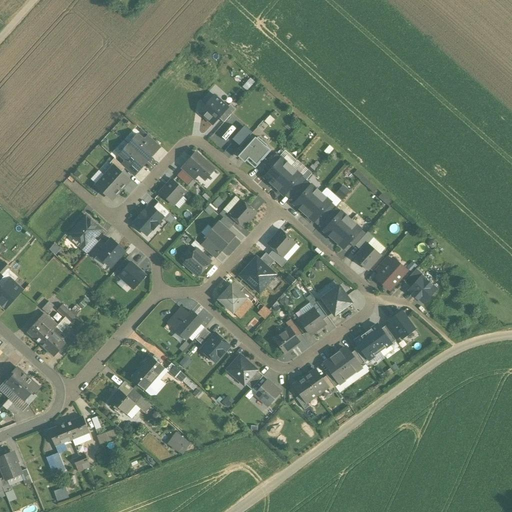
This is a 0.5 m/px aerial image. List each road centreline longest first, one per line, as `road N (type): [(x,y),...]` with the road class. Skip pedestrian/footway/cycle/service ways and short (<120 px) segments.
road 1 (unclassified): [(235,511),(456,349),(511,336)]
road 2 (residential): [(160,292),(151,253),(115,222),(187,142),(237,171),(280,210)]
road 3 (residential): [(199,297),(274,361),(293,361),(371,303),(313,240)]
road 4 (residential): [(70,394),(160,292)]
